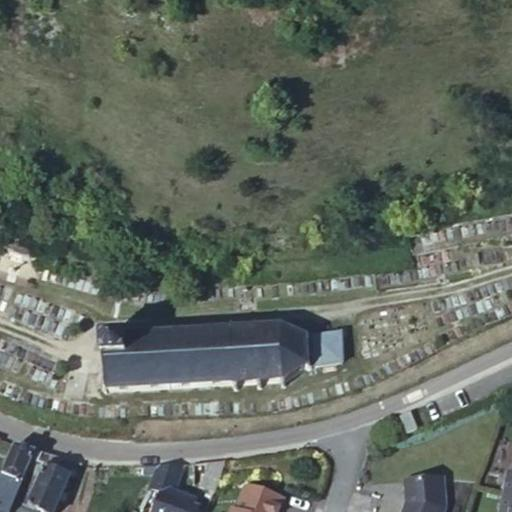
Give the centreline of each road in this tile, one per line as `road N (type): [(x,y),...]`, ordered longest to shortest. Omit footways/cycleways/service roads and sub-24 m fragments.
road 1 (track): [(511,270),(325,312),(104,323),(68,346),(0,322)]
road 2 (residential): [(0,425),(109,451),(166,451),(341,423)]
road 3 (residential): [(341,423),(511,349)]
